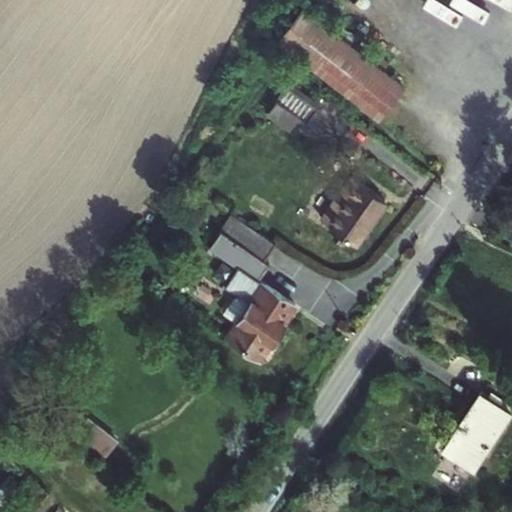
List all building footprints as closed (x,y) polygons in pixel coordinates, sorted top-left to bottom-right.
[(393,84),(380,75),(382,69),(360,55),(356,60),(296,20),(284,37),(296,43),(285,62),(373,121),(393,84)] [(284,37),(272,54),(285,62),(296,43),(284,37)] [(314,116),(282,96),(270,114),(302,135),(314,116)] [(351,183),(322,228),(352,248),(381,203),(351,183)] [(260,265),(272,247),(228,220),(205,257),(231,272),(218,292),(243,307),(223,339),(258,360),(288,310),(256,290),(268,270),(260,265)] [(511,422),(511,414),(486,396),(447,455),(476,474),(511,422)] [(90,415),(76,434),(105,456),(119,436),(90,415)] [(5,507),(0,511),(32,511),(45,494),(25,478),(5,507)]
